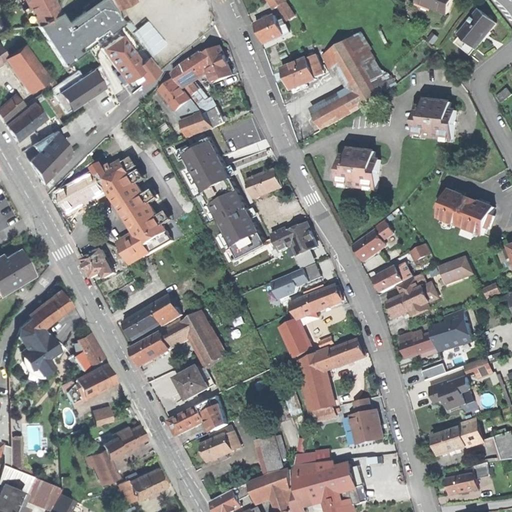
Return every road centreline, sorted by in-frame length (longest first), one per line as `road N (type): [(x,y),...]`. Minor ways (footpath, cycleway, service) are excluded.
road 1 (residential): [(426,511),(379,344),(231,21)]
road 2 (secondary): [(201,511),(70,269)]
road 3 (residential): [(28,196),(231,21)]
road 4 (residential): [(511,53),(482,78),(481,96),(511,155)]
